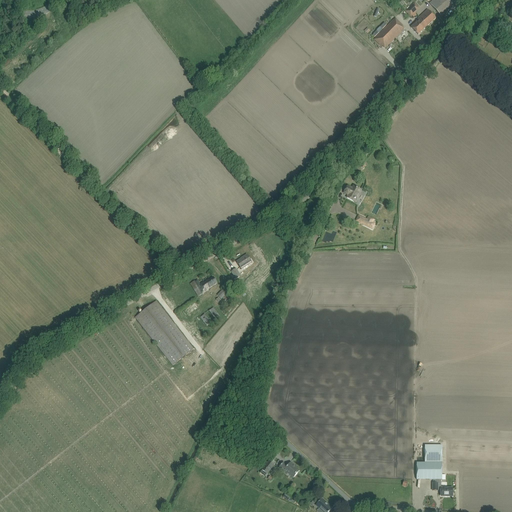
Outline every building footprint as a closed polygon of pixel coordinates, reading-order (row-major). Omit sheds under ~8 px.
[(433,0),(429,4),(439,14),(451,3),(447,0),(433,0)] [(410,15),(419,7),(415,3),(406,11),(410,15)] [(411,27),(418,35),(436,19),(427,9),(418,18),(419,19),(411,27)] [(395,18),(374,39),(375,40),(375,41),(382,47),(383,46),(385,48),(387,47),(395,39),(404,29),(402,27),(403,25),(395,18)] [(357,198),(361,190),(354,186),(352,188),(348,186),(344,193),(345,194),(345,193),(347,194),(347,195),(348,195),(347,198),(353,202),(354,200),(355,200),(355,199),(356,197),(357,198)] [(356,221),(372,229),(375,224),(359,216),(356,221)] [(243,258),(237,262),(241,269),(252,263),(247,255),(243,257),(243,258)] [(236,269),(231,272),(236,279),(241,276),(236,269)] [(197,279),(190,284),(198,297),(209,290),(208,289),(217,283),(213,277),(204,283),(203,282),(200,284),(197,279)] [(223,290),(217,295),(221,299),(226,294),(223,290)] [(156,301),(135,318),(173,365),(193,349),(156,301)] [(213,308),(209,311),(215,320),(220,316),(213,308)] [(204,315),(200,318),(207,326),(211,323),(204,315)] [(442,463),(442,446),(425,446),(425,463),(417,463),(417,480),(433,480),(433,483),(433,491),(438,491),(438,490),(441,490),(441,496),(447,496),(447,497),(453,497),(453,488),(441,488),(441,480),(442,480),(442,463)] [(262,470),(267,474),(275,463),(270,459),(262,470)] [(293,478),(299,471),(295,468),(296,467),(291,463),(288,466),(283,463),(279,468),(286,475),(288,473),(293,478)] [(329,511),(332,509),(322,499),(316,505),(322,511),(329,511)]
